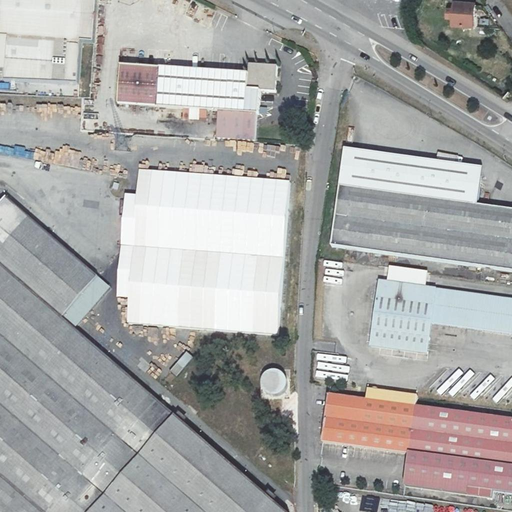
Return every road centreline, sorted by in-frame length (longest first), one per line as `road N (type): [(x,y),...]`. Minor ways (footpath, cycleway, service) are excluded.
road 1 (unclassified): [(336,45),(309,275),(305,511)]
road 2 (secondary): [(336,45),(511,152)]
road 3 (secondary): [(511,119),(347,24)]
road 4 (unknown): [(16,172),(60,173),(96,195),(98,232),(54,219)]
